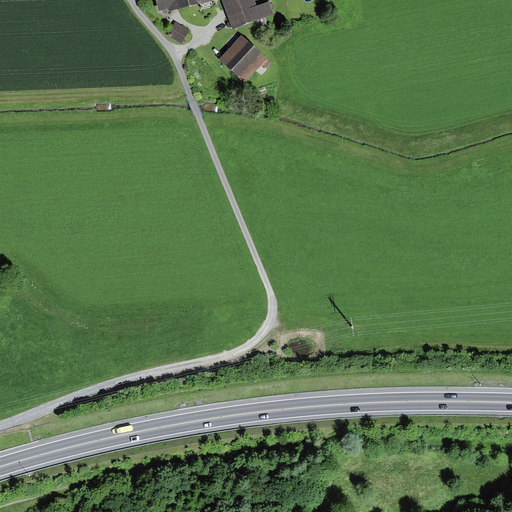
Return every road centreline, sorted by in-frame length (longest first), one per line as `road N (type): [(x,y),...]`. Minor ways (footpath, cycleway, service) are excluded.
road 1 (track): [(0,425),(98,387),(233,352),(260,336),(273,314),(174,55),(129,0)]
road 2 (trunk): [(234,415),(511,404)]
road 3 (trunk): [(234,415),(0,467)]
